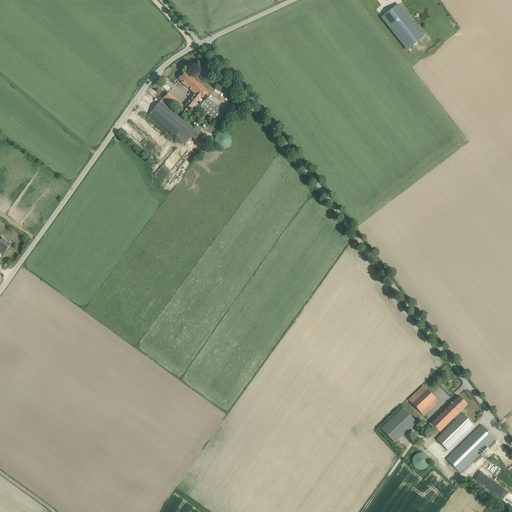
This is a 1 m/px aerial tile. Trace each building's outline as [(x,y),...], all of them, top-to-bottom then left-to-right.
[(393,3),(377,16),(403,48),(419,35),(393,3)] [(162,99),(149,114),(185,144),(191,137),(196,140),(202,132),(171,106),(173,104),(181,111),(180,112),(186,116),(201,99),(208,91),(193,78),(192,78),(185,72),(179,79),(182,82),(181,82),(195,94),(185,106),(168,92),(164,97),(162,99)] [(226,96),(229,92),(224,88),(221,92),(226,96)] [(226,115),(207,99),(204,102),(198,109),(217,125),(226,115)] [(227,150),(235,140),(227,134),(226,135),(221,132),(215,140),(227,150)] [(159,134),(154,139),(162,146),(167,140),(159,134)] [(0,241),(0,247),(5,251),(10,245),(2,239),(0,241)] [(424,386),(409,400),(424,416),(439,402),(424,386)] [(459,396),(431,424),(439,432),(454,417),(456,420),(436,439),(448,451),(474,424),(463,414),(462,415),(460,412),(467,405),(459,396)] [(395,444),(417,423),(403,408),(381,429),(395,444)] [(482,425),(446,460),(460,473),(495,439),(482,425)] [(429,464),(429,462),(429,459),(428,456),(426,455),(423,453),(421,453),(418,453),(416,455),(414,456),(413,459),(412,462),(413,464),(414,467),(416,468),(418,470),(421,470),(423,470),(426,468),(428,467),(429,464)]
